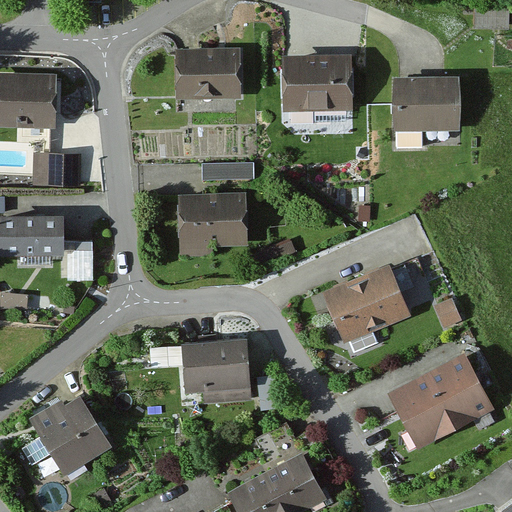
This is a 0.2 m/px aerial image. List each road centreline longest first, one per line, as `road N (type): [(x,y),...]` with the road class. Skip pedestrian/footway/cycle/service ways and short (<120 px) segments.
road 1 (residential): [(138,311),(246,310),(294,356),(375,470),(379,511)]
road 2 (residential): [(103,47),(138,311)]
road 3 (unknown): [(246,310),(413,237)]
road 4 (residential): [(0,403),(67,346),(138,311)]
